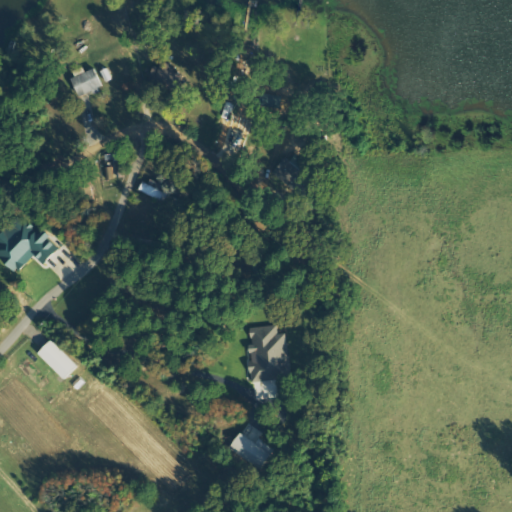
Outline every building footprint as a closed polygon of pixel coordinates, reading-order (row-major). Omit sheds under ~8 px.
[(72,76),(80,97),(104,89),(97,70),(88,73),(86,70),(72,76)] [(162,201),(168,188),(147,179),(141,192),(162,201)] [(47,266),(63,248),(45,232),(43,234),(33,225),(30,229),(20,220),(0,242),(0,256),(16,271),(21,264),(26,268),(36,257),(47,266)] [(251,329),(256,384),(290,381),(285,335),(281,336),(280,326),(251,329)] [(80,367),(55,341),(41,354),(66,380),(80,367)] [(276,450),(259,438),(256,443),(243,434),(232,451),(262,471),(276,450)]
